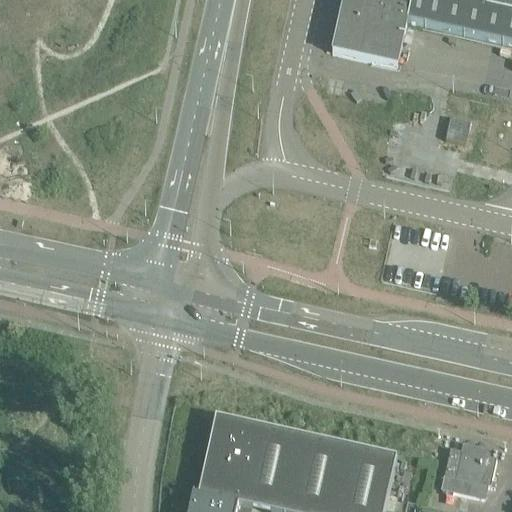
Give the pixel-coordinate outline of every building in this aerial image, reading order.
[(407,24),(412,0),(344,0),(332,55),(397,70),(407,24)] [(511,0),(412,0),(407,24),(511,47),(511,0)] [(470,126),(450,121),(445,142),(465,147),(470,126)] [(385,511),(396,462),(215,422),(198,500),(193,499),(194,497),(193,497),(189,511),(237,511),(238,510),(245,511),(385,511)] [(467,457),(450,453),(442,493),(447,494),(446,498),(452,499),(453,495),(484,502),(487,489),(490,490),(496,463),(477,459),(479,452),(469,450),(467,457)]
